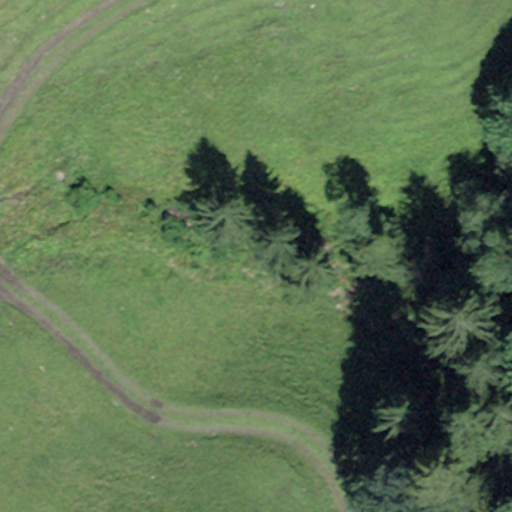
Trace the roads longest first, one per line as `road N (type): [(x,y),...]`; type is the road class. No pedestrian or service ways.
road 1 (track): [(0,275),(111,375),(319,440),(344,511)]
road 2 (track): [(84,0),(12,84),(0,113)]
